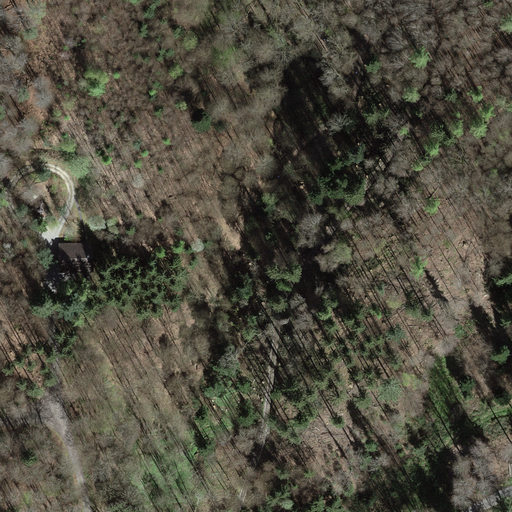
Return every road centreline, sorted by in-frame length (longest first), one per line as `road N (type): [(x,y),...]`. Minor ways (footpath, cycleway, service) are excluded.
road 1 (track): [(428,0),(429,59),(411,113),(383,166),(284,291),(267,416),(233,511)]
road 2 (track): [(60,414),(50,233),(72,193),(68,177),(47,163),(14,174),(9,208),(37,229)]
road 3 (track): [(0,423),(60,414),(88,511)]
road 4 (track): [(0,147),(53,145),(72,157),(84,236)]
